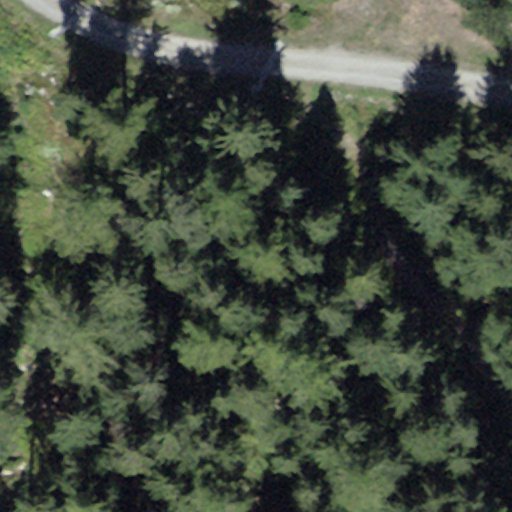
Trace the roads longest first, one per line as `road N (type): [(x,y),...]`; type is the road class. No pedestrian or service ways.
road 1 (track): [(293,75),(170,56),(74,20),(47,0)]
road 2 (track): [(465,98),(342,82)]
